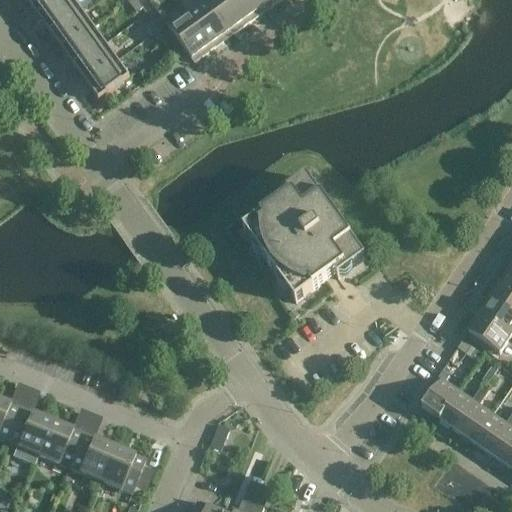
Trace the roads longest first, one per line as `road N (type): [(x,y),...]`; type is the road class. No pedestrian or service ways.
road 1 (residential): [(319,465),(358,426),(511,202)]
road 2 (residential): [(248,387),(98,167)]
road 3 (residential): [(195,443),(0,366)]
road 4 (residential): [(98,167),(0,34)]
road 5 (residential): [(98,167),(209,86)]
